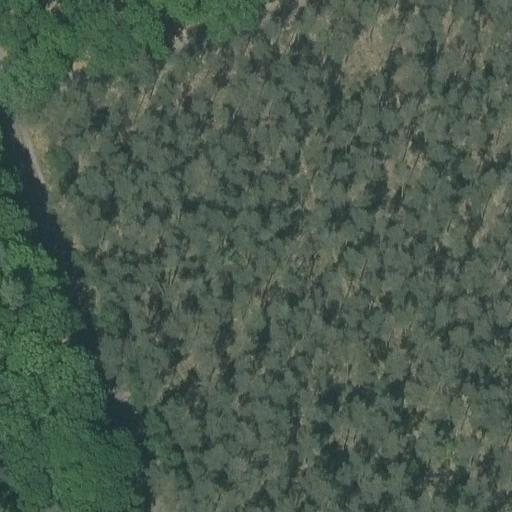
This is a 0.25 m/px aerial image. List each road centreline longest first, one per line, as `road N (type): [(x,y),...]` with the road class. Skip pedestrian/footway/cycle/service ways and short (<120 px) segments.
road 1 (track): [(149,511),(0,62)]
road 2 (track): [(19,107),(328,0)]
